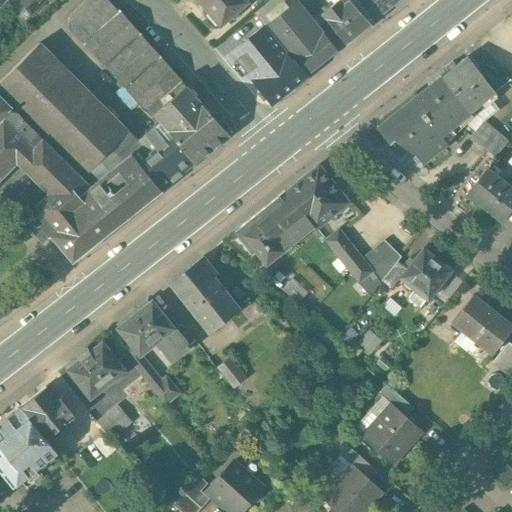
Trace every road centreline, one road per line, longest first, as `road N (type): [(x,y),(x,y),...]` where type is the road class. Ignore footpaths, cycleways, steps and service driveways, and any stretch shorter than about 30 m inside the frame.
road 1 (primary): [(0,357),(293,139)]
road 2 (residential): [(325,117),(511,274)]
road 3 (residential): [(293,139),(156,0)]
road 4 (primary): [(325,117),(471,0)]
